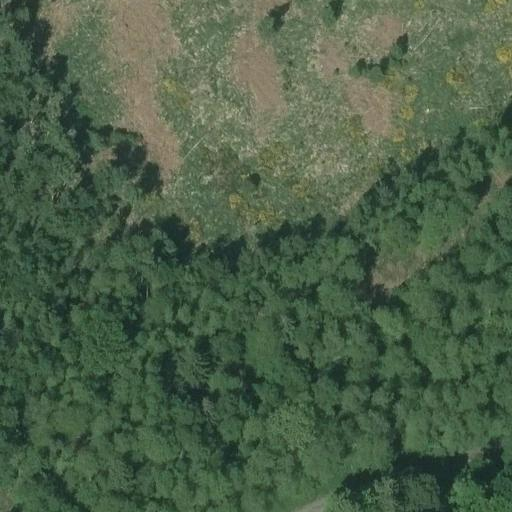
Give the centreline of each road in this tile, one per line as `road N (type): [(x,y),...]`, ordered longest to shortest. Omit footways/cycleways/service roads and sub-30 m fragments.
road 1 (track): [(0,494),(511,178)]
road 2 (track): [(511,437),(418,468),(410,511)]
